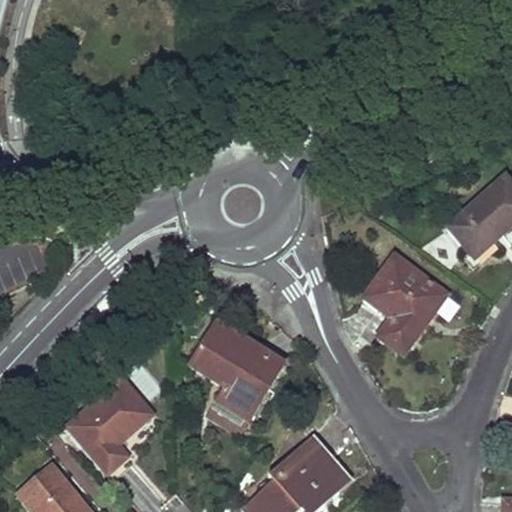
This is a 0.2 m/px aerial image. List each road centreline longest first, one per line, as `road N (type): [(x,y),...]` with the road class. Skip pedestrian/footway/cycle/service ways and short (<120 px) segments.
road 1 (tertiary): [(276,171),(301,151),(511,53)]
road 2 (residential): [(203,177),(0,189)]
road 3 (tertiary): [(109,260),(0,379)]
road 4 (residential): [(323,338),(315,274),(287,208)]
road 5 (residential): [(245,247),(291,290),(323,338)]
